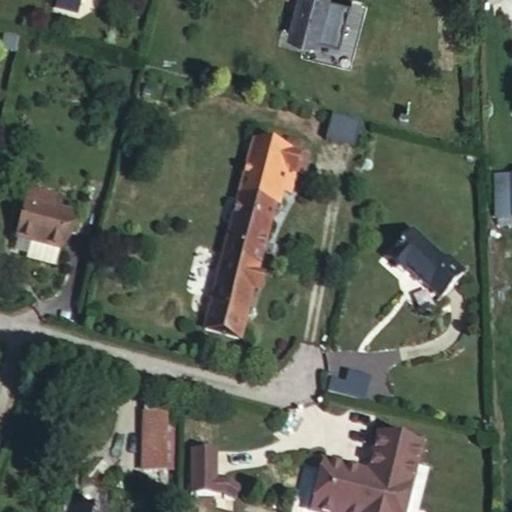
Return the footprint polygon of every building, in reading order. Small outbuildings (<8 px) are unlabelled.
[(342,0),(295,0),(287,32),(331,45),(342,0)] [(300,153),(254,142),(205,328),(237,336),(271,205),(276,206),(279,192),(289,195),(300,153)] [(511,176),(494,177),(496,219),(511,218),(511,176)] [(34,207),(37,195),(27,191),(23,204),(34,207)] [(53,199),(37,195),(34,207),(23,204),(14,241),(28,244),(25,255),(23,261),(52,268),(66,214),(49,210),(53,199)] [(415,233),(395,255),(411,270),(443,298),(466,273),(450,259),(447,263),(415,233)] [(11,252),(25,255),(28,244),(14,241),(11,252)] [(411,270),(395,255),(390,260),(406,275),(411,270)] [(168,414),(145,414),(144,471),(166,472),(168,414)] [(379,433),(369,475),(350,471),(351,466),(321,459),(314,489),(328,492),(323,511),(404,511),(421,443),(379,433)] [(216,451),(191,451),(190,495),(215,496),(215,495),(215,482),(216,451)] [(229,482),(215,482),(215,495),(225,494),(232,501),(240,490),(229,482)] [(323,511),(328,492),(314,489),(309,511),(313,511),(323,511)]
